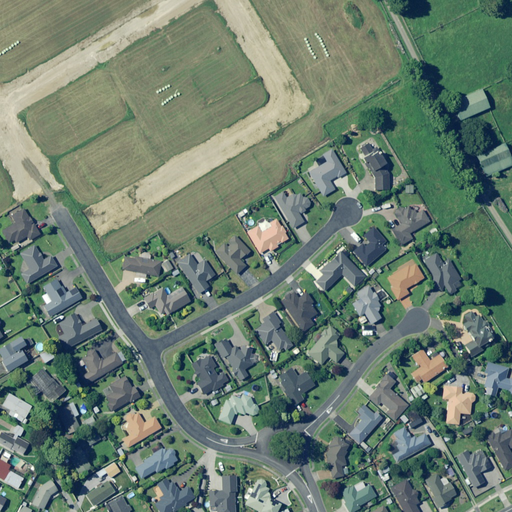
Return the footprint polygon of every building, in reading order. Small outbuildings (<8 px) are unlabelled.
[(489,108),(481,90),(452,102),(460,121),(489,108)] [(374,175),(374,191),(389,190),(389,176),(384,165),(385,164),(375,148),(372,150),(368,143),(358,149),(364,160),(372,172),(374,175)] [(485,177),(511,165),(511,158),(505,144),(476,156),(485,177)] [(345,173),(331,150),(322,155),(326,162),(308,173),(323,197),(334,190),(329,181),(337,176),(338,178),(345,173)] [(413,193),(412,185),(404,186),(405,194),(413,193)] [(303,199),(300,193),(295,196),(294,194),(286,198),(283,193),(274,198),(292,229),(304,222),(299,214),(312,207),(306,197),(303,199)] [(411,210),(409,206),(403,210),(401,207),(393,212),(400,224),(391,230),(401,246),(412,239),(409,234),(429,222),(422,210),(416,214),(413,209),(411,210)] [(39,235),(23,209),(11,216),(15,223),(1,231),(9,244),(14,240),(16,243),(26,237),(29,241),(39,235)] [(289,240),(277,219),(269,223),(271,227),(261,233),(257,227),(247,233),(260,254),(268,249),(270,252),(277,247),(276,245),(283,241),(284,243),(289,240)] [(353,252),(365,267),(385,250),(388,248),(384,243),(385,242),(373,227),(362,236),(369,243),(365,247),(362,244),(353,252)] [(438,232),(434,227),(429,231),(433,236),(438,232)] [(248,251),(234,236),(228,242),(230,244),(227,247),(224,244),(215,252),(236,275),(245,266),(239,259),(248,251)] [(42,261),(34,246),(19,254),(28,270),(20,274),(26,285),(56,267),(50,256),(42,261)] [(365,277),(340,251),(320,271),(323,274),(314,283),(324,293),(341,276),(353,288),(365,277)] [(443,286),(449,295),(456,291),(452,284),(461,280),(450,260),(442,264),(436,254),(424,261),(432,277),(429,288),(441,292),(443,286)] [(196,265),(189,255),(177,263),(198,295),(209,288),(204,281),(214,275),(204,260),(196,265)] [(153,261),(134,257),(134,259),(124,257),(121,270),(135,273),(134,276),(145,278),(146,275),(158,277),(161,260),(153,258),(153,261)] [(168,261),(160,265),(165,273),(172,269),(168,261)] [(424,278),(415,264),(409,268),(408,266),(387,279),(392,287),(390,288),(397,301),(409,294),(406,289),(424,278)] [(177,269),(170,273),(173,278),(180,273),(177,269)] [(65,293),(56,279),(42,287),(51,302),(43,306),(49,317),(81,298),(75,288),(65,293)] [(373,295),(368,286),(356,293),(360,300),(352,305),(359,317),(364,314),(371,325),(380,318),(375,309),(380,306),(376,300),(377,299),(374,295),(373,295)] [(190,302),(182,288),(167,296),(162,288),(143,299),(149,309),(155,306),(161,318),(190,302)] [(298,298),(293,291),(280,300),(303,334),(308,331),(307,329),(313,325),(309,319),(316,314),(310,305),(313,303),(306,293),(298,298)] [(317,291),(312,294),(316,300),(321,297),(317,291)] [(474,317),(471,312),(463,316),(466,322),(462,324),(472,342),(465,346),(471,358),(486,349),(483,344),(492,339),(484,327),(485,326),(479,315),(474,317)] [(95,319),(83,325),(79,318),(77,319),(74,313),(67,317),(67,319),(58,324),(64,334),(57,337),(64,350),(101,331),(95,319)] [(278,322),(272,313),(262,320),(264,324),(254,331),(265,345),(271,341),(278,351),(282,348),(285,351),(292,346),(276,323),(278,322)] [(320,334),(319,333),(313,341),(316,343),(307,354),(321,365),(328,357),(335,363),(343,354),(335,347),(336,340),(340,335),(328,325),(320,334)] [(8,344),(13,353),(26,345),(27,347),(32,344),(29,338),(23,341),(20,337),(8,344)] [(230,349),(224,339),(214,346),(222,359),(225,357),(232,370),(231,371),(234,377),(235,376),(239,381),(247,376),(244,370),(260,360),(252,346),(246,350),(243,345),(238,349),(236,345),(230,349)] [(101,362),(92,346),(83,352),(86,356),(81,359),(89,372),(79,378),(84,386),(126,361),(119,351),(115,353),(101,362)] [(20,350),(14,353),(10,356),(4,347),(0,349),(0,355),(2,360),(0,361),(7,372),(27,361),(20,350)] [(429,361),(422,349),(411,356),(419,368),(410,374),(417,383),(420,381),(422,385),(448,368),(439,355),(429,361)] [(52,359),(47,350),(39,355),(44,364),(52,359)] [(215,366),(206,351),(194,358),(196,362),(189,366),(198,381),(195,382),(203,396),(212,390),(213,392),(224,385),(222,383),(227,381),(221,370),(215,374),(212,368),(215,366)] [(508,368),(487,363),(486,370),(487,371),(483,387),(486,388),(484,394),(495,397),(497,388),(507,390),(510,395),(511,393),(511,377),(509,380),(506,378),(508,368)] [(64,393),(44,367),(30,378),(51,404),(64,393)] [(296,377),(291,369),(276,378),(284,390),(282,391),(292,407),(303,400),(300,395),(314,387),(304,372),(302,374),(296,377)] [(394,380),(386,374),(368,399),(377,406),(379,403),(388,409),(384,414),(394,422),(407,405),(387,390),(394,380)] [(128,382),(125,377),(109,386),(112,393),(105,397),(108,403),(106,404),(110,412),(129,401),(130,404),(140,398),(130,381),(128,382)] [(31,381),(26,385),(35,396),(40,392),(31,381)] [(424,393),(419,384),(410,390),(416,399),(424,393)] [(462,388),(443,386),(442,399),(448,400),(446,424),(458,425),(460,414),(470,415),(471,402),(474,402),(474,394),(461,393),(462,388)] [(8,415),(25,424),(28,419),(25,418),(31,406),(8,394),(2,406),(10,411),(8,415)] [(230,425),(234,414),(236,415),(237,413),(244,415),(245,413),(254,417),(258,408),(253,405),(250,398),(241,394),(239,399),(231,396),(229,402),(226,400),(218,420),(230,425)] [(78,415),(73,403),(56,410),(67,434),(80,429),(74,417),(78,415)] [(97,405),(91,408),(95,414),(100,411),(97,405)] [(348,435),(365,449),(368,446),(362,441),(381,418),(375,412),(373,414),(363,405),(356,412),(360,415),(358,418),(361,421),(348,435)] [(143,424),(137,413),(134,415),(131,411),(123,416),(127,424),(126,429),(130,435),(122,440),(127,448),(160,428),(153,417),(143,424)] [(96,424),(92,417),(82,423),(86,430),(96,424)] [(28,444),(17,438),(18,436),(20,437),(25,429),(16,425),(12,432),(15,434),(13,439),(0,431),(0,444),(12,452),(13,450),(22,455),(28,444)] [(410,439),(404,428),(393,434),(396,440),(393,441),(399,451),(392,455),(396,464),(431,444),(425,434),(416,438),(415,436),(410,439)] [(511,455),(509,450),(510,449),(511,447),(511,436),(509,430),(501,435),(500,432),(493,435),(492,432),(485,436),(504,472),(511,467),(511,455)] [(100,439),(97,433),(85,439),(89,446),(100,439)] [(329,448),(326,452),(325,460),(331,479),(349,474),(344,455),(346,452),(345,451),(348,445),(333,436),(326,446),(329,448)] [(86,458),(89,457),(86,450),(82,452),(80,447),(67,453),(78,475),(91,468),(86,458)] [(165,468),(166,469),(173,465),(172,463),(177,461),(170,449),(167,451),(164,447),(143,460),(144,463),(135,469),(141,479),(155,471),(156,473),(165,468)] [(484,471),(491,467),(486,458),(481,460),(478,455),(475,456),(473,453),(469,456),(467,451),(456,458),(473,489),(484,483),(478,471),(482,469),(484,471)] [(0,479),(17,489),(23,479),(7,470),(10,466),(0,460),(0,479)] [(119,472),(114,463),(96,474),(99,478),(106,473),(109,478),(119,472)] [(383,482),(394,476),(390,469),(393,468),(390,464),(377,472),(383,482)] [(455,475),(451,468),(446,471),(450,478),(455,475)] [(443,487),(437,474),(425,481),(433,497),(432,498),(437,509),(451,502),(449,498),(455,495),(449,483),(443,487)] [(234,511),(235,476),(221,476),(221,491),(209,491),(209,510),(216,510),(216,511),(234,511)] [(253,489),(249,487),(246,492),(250,493),(249,495),(245,494),(243,499),(247,500),(245,505),(258,511),(276,511),(280,505),(268,499),(271,495),(267,493),(269,489),(264,487),(266,482),(258,478),(253,489)] [(156,484),(162,496),(159,498),(157,495),(151,499),(158,511),(171,511),(172,511),(173,511),(186,505),(185,504),(194,498),(188,487),(175,494),(166,479),(156,484)] [(419,504),(406,480),(391,489),(403,511),(418,511),(415,505),(419,504)] [(58,490),(51,481),(40,487),(32,505),(43,510),(50,495),(58,490)] [(114,492),(107,482),(86,496),(93,507),(114,492)] [(376,497),(369,485),(356,492),(352,485),(340,492),(344,498),(341,500),(347,511),(353,511),(360,509),(358,506),(376,497)] [(129,511),(121,496),(107,504),(110,509),(107,511),(129,511)] [(30,511),(31,511),(25,508),(28,503),(23,501),(17,511),(30,511)]
